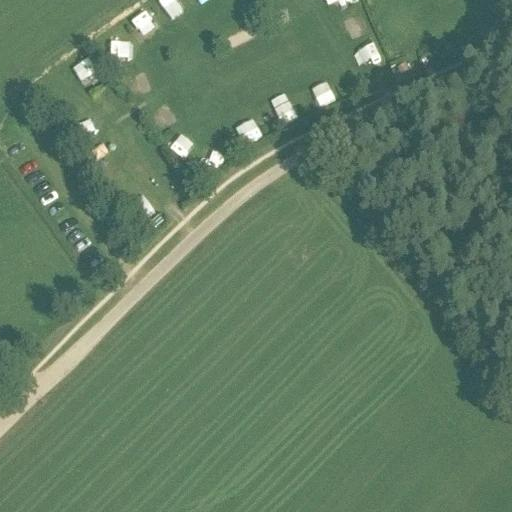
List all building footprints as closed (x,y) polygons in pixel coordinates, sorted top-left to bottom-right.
[(333,0),(337,14),(358,8),(355,0),(333,0)] [(135,21),(150,40),(164,30),(149,10),(135,21)] [(372,18),(354,23),(361,47),(379,42),(372,18)] [(138,60),(137,41),(116,42),(117,62),(138,60)] [(364,53),(372,75),(392,68),(384,45),(364,53)] [(68,69),(75,81),(94,69),(87,58),(68,69)] [(334,87),(320,91),(325,112),(339,109),(334,87)] [(295,104),(279,109),(286,132),(302,127),(295,104)] [(159,117),(166,132),(184,123),(176,108),(159,117)] [(258,122),(243,128),(253,150),(267,144),(258,122)] [(175,152),(191,159),(198,141),(182,134),(175,152)] [(210,150),(205,167),(225,173),(231,156),(210,150)]
